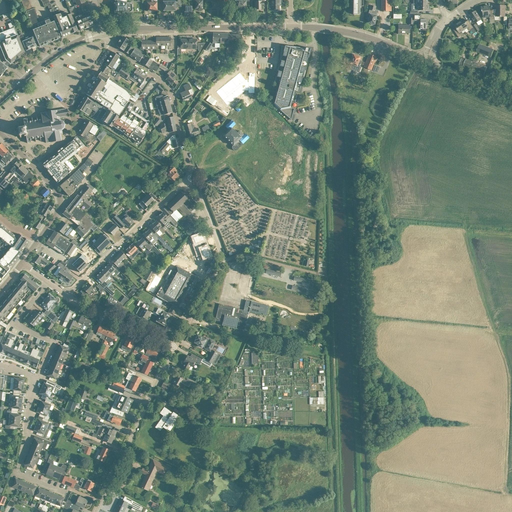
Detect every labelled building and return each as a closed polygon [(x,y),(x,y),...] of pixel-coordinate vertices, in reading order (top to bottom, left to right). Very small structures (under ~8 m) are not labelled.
[(117,0),(117,3),(114,3),(114,13),(130,12),(131,12),(132,11),(132,10),(132,9),(132,3),(127,3),(126,0),(117,0)] [(157,11),(156,0),(151,0),(152,2),(147,2),(148,12),(157,11)] [(163,0),(163,6),(163,11),(175,11),(175,7),(181,7),(180,0),(174,0),(174,2),(167,2),(166,0),(163,0)] [(188,0),(189,7),(184,7),(184,18),(193,18),(193,1),(192,0),(188,0)] [(193,0),(193,4),(195,4),(195,9),(198,9),(198,10),(203,10),(203,1),(198,1),(198,0),(193,0)] [(212,2),(212,5),(212,10),(224,10),(224,1),(214,1),(214,0),(209,0),(210,2),(212,2)] [(246,10),(246,1),(252,1),(251,0),(242,0),(243,1),(235,1),(235,5),(235,10),(242,10),(246,10)] [(254,0),(255,10),(262,10),(262,6),(264,6),(264,1),(262,1),(262,0),(254,0)] [(271,0),(272,5),(272,10),(279,9),(279,3),(281,3),(280,0),(271,0)] [(353,0),(353,15),(360,15),(360,6),(363,6),(363,0),(353,0)] [(381,0),(382,11),(388,11),(391,11),(391,0),(381,0)] [(50,4),(49,1),(43,4),(44,7),(47,5),(49,10),(53,9),(50,4)] [(81,7),(84,14),(75,17),(81,31),(85,29),(89,28),(89,27),(95,25),(89,11),(86,5),(81,7)] [(374,25),(376,20),(377,21),(377,18),(376,18),(378,11),(375,10),(376,7),(371,5),(369,14),(368,14),(367,18),(369,18),(367,23),(370,24),(371,25),(373,25),(374,25)] [(481,7),(482,12),(483,12),(484,18),(489,17),(490,20),(495,19),(494,12),(490,12),(489,6),(481,7)] [(493,10),(494,12),(495,19),(495,20),(499,20),(499,17),(505,17),(505,6),(497,6),(497,9),(493,10)] [(26,11),(31,24),(38,22),(40,21),(34,8),(32,9),(26,11)] [(475,11),(470,15),(474,21),(473,21),(475,24),(477,23),(478,25),(483,23),(481,20),(478,15),(475,11)] [(77,31),(78,31),(71,14),(67,16),(65,12),(55,16),(52,17),(54,21),(61,38),(72,34),(77,32),(77,31)] [(413,14),(413,18),(413,21),(419,21),(418,29),(422,29),(422,31),(426,31),(426,23),(428,23),(428,20),(421,19),(421,14),(417,14),(413,14)] [(39,23),(38,22),(31,24),(35,35),(39,45),(40,47),(59,39),(61,38),(54,21),(52,22),(51,23),(49,18),(44,20),(45,21),(39,23)] [(464,19),(459,22),(464,30),(467,28),(469,31),(470,30),(471,31),(474,34),(476,32),(473,26),(468,20),(469,22),(467,24),(464,19)] [(18,36),(13,22),(8,24),(10,24),(11,26),(14,25),(15,27),(0,33),(0,43),(5,57),(12,63),(17,58),(16,57),(19,55),(20,56),(25,52),(21,43),(18,36)] [(456,28),(453,30),(459,38),(463,35),(461,32),(464,30),(459,22),(454,25),(456,28)] [(398,25),(398,29),(398,34),(402,34),(402,33),(410,33),(410,25),(398,25)] [(221,33),(220,44),(227,44),(227,45),(229,46),(229,44),(229,35),(229,34),(221,33)] [(22,34),(18,36),(21,43),(23,42),(27,51),(31,49),(36,46),(39,45),(35,35),(32,36),(32,38),(29,39),(28,37),(26,38),(26,40),(25,41),(22,34)] [(229,35),(229,44),(242,44),(242,40),(242,35),(229,35)] [(116,46),(124,51),(130,41),(123,36),(116,46)] [(171,38),(166,38),(166,46),(168,46),(168,50),(174,50),(174,40),(171,40),(171,38)] [(177,46),(177,49),(197,49),(197,39),(181,40),(181,46),(177,46)] [(479,44),(476,51),(491,57),(494,50),(479,44)] [(285,46),(281,46),(280,60),(281,61),(280,64),(279,64),(277,71),(278,71),(277,75),(276,74),(275,81),(279,82),(273,104),(291,120),(294,109),(291,108),(296,87),(301,88),(303,81),(302,81),(303,78),(304,78),(305,71),(306,67),(306,68),(308,61),(307,60),(308,57),(309,57),(311,50),(310,50),(311,49),(303,48),(285,46)] [(134,50),(130,56),(139,62),(143,56),(141,54),(134,50)] [(113,52),(105,64),(113,69),(114,68),(112,67),(119,56),(113,52)] [(348,67),(353,69),(359,72),(361,68),(359,67),(360,64),(364,66),(364,67),(371,70),(376,57),(369,54),(365,63),(362,61),(359,60),(360,58),(353,55),(348,67)] [(147,57),(142,64),(152,70),(153,69),(157,71),(159,68),(158,67),(155,65),(157,63),(153,61),(147,57)] [(476,63),(477,60),(474,59),(473,62),(466,59),(465,60),(461,58),(459,65),(463,66),(463,67),(484,75),(487,67),(476,63)] [(158,67),(159,68),(164,71),(164,72),(166,73),(166,74),(169,69),(160,64),(158,67)] [(105,66),(101,72),(107,76),(111,70),(109,69),(105,66)] [(124,77),(126,78),(126,79),(128,81),(130,79),(135,82),(137,80),(142,72),(137,69),(136,71),(130,67),(126,71),(127,72),(124,77)] [(119,73),(124,77),(127,72),(126,71),(122,69),(119,73)] [(166,74),(165,77),(167,79),(166,80),(171,85),(172,85),(175,88),(178,83),(176,81),(174,79),(177,76),(171,70),(170,70),(169,69),(166,74)] [(92,85),(86,95),(95,100),(103,105),(104,106),(108,109),(119,116),(127,104),(130,99),(135,103),(136,102),(138,99),(130,94),(131,92),(116,82),(119,79),(118,78),(120,75),(118,74),(113,80),(107,76),(101,72),(100,72),(101,72),(97,78),(95,82),(95,81),(93,83),(92,85)] [(142,72),(137,80),(142,84),(139,87),(142,89),(147,82),(144,80),(148,76),(142,72)] [(240,72),(216,92),(227,106),(245,91),(248,91),(248,93),(255,93),(255,73),(248,73),(248,80),(246,80),(240,72)] [(189,84),(188,84),(183,86),(186,91),(180,94),(183,101),(191,97),(190,95),(189,93),(192,92),(189,84)] [(170,104),(167,96),(164,98),(161,95),(156,97),(155,100),(157,108),(170,104)] [(84,96),(77,108),(84,113),(88,115),(92,110),(99,114),(98,115),(102,109),(104,106),(103,105),(102,106),(99,104),(95,102),(95,103),(92,101),(84,96)] [(172,113),(170,104),(157,108),(159,116),(160,116),(163,115),(172,113)] [(107,112),(101,120),(108,125),(111,127),(113,126),(117,118),(118,117),(108,110),(108,109),(104,106),(102,109),(107,112)] [(37,117),(36,117),(37,120),(33,121),(32,118),(31,118),(32,121),(28,122),(27,119),(23,119),(24,127),(20,128),(20,126),(18,127),(18,128),(16,129),(17,130),(18,130),(19,134),(17,135),(18,137),(19,136),(20,138),(21,138),(21,136),(24,136),(24,137),(26,137),(27,143),(31,142),(31,140),(35,139),(35,142),(36,142),(35,139),(40,138),(40,141),(41,141),(40,138),(45,137),(46,143),(51,142),(51,143),(62,141),(61,137),(62,137),(61,137),(61,135),(62,134),(62,130),(64,128),(66,129),(64,128),(65,125),(67,125),(67,124),(65,125),(63,122),(65,121),(64,120),(64,117),(69,117),(67,109),(57,111),(57,110),(46,112),(41,113),(42,119),(38,120),(37,117)] [(197,111),(194,109),(187,118),(190,120),(197,111)] [(120,130),(127,119),(127,118),(123,115),(123,116),(122,116),(115,127),(120,130)] [(158,131),(159,131),(161,131),(161,130),(168,126),(175,124),(173,117),(166,118),(167,122),(160,126),(160,127),(157,128),(158,131)] [(124,134),(132,122),(132,121),(128,119),(127,119),(120,130),(122,132),(124,134)] [(86,120),(78,134),(85,138),(89,132),(95,135),(96,135),(100,129),(99,128),(86,120)] [(227,132),(224,136),(233,146),(232,147),(232,149),(235,151),(236,151),(242,145),(242,143),(243,144),(249,138),(245,134),(244,135),(240,131),(237,134),(232,128),(235,125),(232,121),(231,120),(230,122),(225,126),(227,128),(225,130),(227,132)] [(132,122),(124,134),(126,135),(126,136),(129,138),(129,137),(130,137),(137,126),(133,123),(132,122)] [(161,131),(159,131),(160,134),(162,133),(169,129),(169,133),(176,131),(175,124),(168,126),(161,130),(161,131)] [(189,124),(184,126),(186,132),(188,138),(193,137),(194,136),(194,135),(200,134),(198,128),(192,130),(192,129),(193,129),(194,128),(194,127),(193,125),(193,124),(191,124),(190,124),(189,124)] [(147,132),(145,131),(147,127),(144,125),(142,129),(135,140),(140,143),(147,132)] [(135,140),(142,129),(137,126),(130,137),(135,140)] [(295,130),(273,138),(283,157),(301,148),(297,139),(299,138),(295,130)] [(104,131),(96,137),(97,139),(100,142),(107,133),(104,131)] [(159,151),(157,152),(156,153),(158,155),(159,156),(162,158),(164,155),(162,153),(170,145),(173,144),(174,148),(181,147),(179,139),(176,140),(175,135),(172,136),(169,140),(159,151)] [(50,159),(42,165),(58,183),(72,171),(67,165),(64,167),(61,163),(83,146),(76,137),(57,153),(58,154),(53,159),(51,157),(51,158),(54,161),(53,163),(50,159)] [(0,158),(8,151),(9,151),(2,143),(0,145),(0,158)] [(8,151),(0,158),(0,167),(1,169),(5,166),(6,166),(15,157),(8,151)] [(88,158),(84,163),(85,164),(89,167),(93,161),(88,158)] [(0,196),(11,184),(10,184),(9,183),(7,181),(16,172),(22,166),(17,161),(9,170),(9,171),(10,172),(4,178),(1,176),(0,177),(0,196)] [(84,164),(79,168),(83,172),(88,168),(84,164)] [(275,165),(261,182),(280,195),(286,188),(284,186),(291,179),(275,165)] [(10,184),(11,184),(12,183),(13,184),(18,178),(20,181),(22,179),(29,172),(22,166),(16,172),(7,181),(9,183),(10,184)] [(172,166),(169,170),(168,170),(163,174),(167,177),(168,175),(170,177),(169,178),(173,182),(176,180),(175,179),(179,176),(175,172),(176,171),(172,166)] [(60,186),(61,187),(62,186),(69,194),(68,195),(69,197),(73,193),(76,190),(75,190),(86,177),(78,169),(69,179),(66,180),(60,186)] [(29,172),(22,179),(24,180),(23,182),(25,184),(33,177),(29,172)] [(34,177),(25,187),(41,202),(45,198),(48,194),(46,193),(48,191),(40,183),(35,179),(34,177)] [(73,201),(71,203),(78,209),(82,204),(88,209),(92,205),(85,199),(88,196),(92,191),(92,192),(95,194),(97,191),(97,190),(94,188),(92,191),(86,186),(82,190),(73,201)] [(139,205),(145,210),(158,197),(149,188),(146,191),(150,194),(139,205)] [(187,193),(183,196),(190,203),(194,200),(187,193)] [(183,196),(180,199),(187,206),(190,203),(183,196)] [(13,198),(5,207),(24,223),(27,220),(28,221),(28,222),(28,223),(33,215),(30,213),(30,214),(28,213),(28,211),(13,198)] [(180,199),(177,202),(184,209),(187,206),(180,199)] [(177,202),(174,205),(181,212),(184,209),(177,202)] [(47,203),(44,208),(51,212),(53,208),(47,203)] [(71,203),(63,214),(69,219),(70,219),(72,216),(80,222),(80,225),(79,226),(75,230),(83,237),(91,229),(93,231),(96,229),(97,227),(85,216),(85,215),(78,209),(71,203)] [(174,205),(171,208),(178,215),(181,212),(174,205)] [(33,213),(39,217),(45,221),(47,218),(51,212),(44,208),(42,206),(40,208),(43,210),(41,213),(35,210),(33,213)] [(171,208),(168,211),(175,218),(178,215),(171,208)] [(157,217),(160,221),(163,224),(166,221),(168,223),(171,220),(163,212),(160,215),(160,214),(157,217)] [(191,212),(184,219),(187,222),(195,215),(191,212)] [(195,215),(187,222),(190,225),(198,218),(195,215)] [(122,221),(125,224),(128,228),(134,223),(128,216),(122,221)] [(39,217),(34,224),(33,226),(39,230),(45,221),(44,221),(45,221),(39,217)] [(198,218),(190,225),(193,228),(201,221),(198,218)] [(62,221),(56,229),(64,234),(71,239),(73,237),(70,234),(73,230),(70,227),(62,221)] [(150,226),(153,230),(156,233),(159,230),(163,234),(166,231),(159,225),(156,221),(153,223),(150,226)] [(0,237),(9,245),(13,240),(16,236),(5,227),(0,223),(0,237)] [(122,229),(116,223),(109,230),(103,224),(100,227),(106,233),(112,239),(114,238),(115,239),(119,235),(118,235),(120,232),(119,232),(122,229)] [(149,242),(151,243),(153,246),(157,242),(155,240),(157,238),(152,233),(149,229),(146,232),(143,235),(149,242)] [(176,237),(169,230),(166,232),(174,239),(176,237)] [(55,231),(46,243),(53,248),(63,255),(64,252),(68,255),(70,256),(74,259),(75,259),(77,260),(80,255),(78,253),(81,249),(76,246),(71,242),(61,236),(55,231)] [(21,252),(29,241),(19,234),(17,238),(16,236),(13,240),(9,245),(12,247),(12,246),(21,252)] [(104,234),(98,240),(105,247),(110,243),(107,240),(108,238),(104,234)] [(202,234),(192,238),(195,247),(201,245),(200,242),(204,240),(202,234)] [(158,255),(160,253),(153,246),(151,243),(149,245),(142,238),(139,241),(139,240),(136,243),(142,250),(147,255),(150,252),(149,251),(152,248),(158,255)] [(79,244),(76,246),(81,249),(88,243),(85,240),(84,239),(79,244)] [(98,240),(92,246),(96,250),(98,249),(101,252),(105,247),(98,240)] [(126,254),(129,257),(131,255),(134,252),(135,253),(138,250),(137,249),(132,244),(126,250),(128,252),(126,254)] [(201,245),(195,247),(198,255),(202,253),(204,258),(210,256),(207,246),(202,248),(201,245)] [(12,247),(2,259),(11,266),(22,253),(21,252),(12,246),(12,247)] [(88,248),(83,254),(90,261),(95,255),(88,248)] [(111,261),(117,267),(121,271),(125,267),(123,265),(120,263),(126,257),(121,251),(111,261)] [(37,254),(32,261),(38,265),(40,261),(46,265),(48,262),(37,254)] [(80,257),(73,265),(80,273),(88,265),(80,257)] [(11,266),(2,259),(0,261),(0,276),(2,278),(9,270),(8,268),(10,266),(11,266)] [(61,269),(59,272),(56,276),(60,278),(59,279),(62,281),(63,281),(64,282),(65,281),(68,283),(73,276),(69,273),(71,270),(60,263),(57,265),(61,269)] [(50,272),(56,266),(53,264),(47,269),(50,272)] [(117,267),(115,269),(109,264),(105,268),(111,275),(111,274),(113,276),(114,277),(119,273),(121,271),(117,267)] [(162,289),(158,296),(160,297),(173,305),(178,307),(182,300),(181,299),(190,283),(191,284),(195,277),(191,274),(177,266),(172,273),(171,273),(168,279),(169,279),(163,290),(162,289)] [(105,268),(101,272),(107,279),(110,276),(112,278),(113,276),(111,274),(111,275),(105,268)] [(144,279),(148,281),(153,272),(149,270),(144,279)] [(101,272),(96,277),(105,286),(106,286),(108,288),(112,284),(107,279),(101,272)] [(21,280),(28,286),(32,281),(28,278),(29,277),(25,274),(21,280)] [(148,290),(153,293),(161,278),(156,275),(148,290)] [(309,285),(310,281),(295,277),(294,281),(309,285)] [(31,288),(28,286),(21,280),(19,282),(19,284),(17,287),(26,294),(31,288)] [(36,284),(32,281),(28,286),(31,288),(35,292),(40,286),(36,283),(36,284)] [(88,294),(91,292),(92,291),(94,294),(97,291),(94,289),(94,288),(89,283),(81,291),(84,295),(87,293),(88,294)] [(306,295),(308,290),(293,286),(291,291),(306,295)] [(21,300),(26,294),(17,287),(15,289),(13,290),(11,292),(21,300)] [(16,306),(21,300),(11,292),(9,294),(9,296),(7,299),(16,306)] [(41,305),(45,308),(48,311),(54,303),(56,305),(59,301),(59,300),(59,299),(59,298),(58,298),(57,298),(56,298),(55,298),(54,298),(49,294),(46,298),(43,301),(44,301),(41,305)] [(108,299),(107,300),(105,305),(106,305),(106,307),(109,308),(109,307),(116,310),(117,307),(120,310),(117,313),(117,314),(123,308),(124,306),(118,301),(114,298),(112,301),(108,299)] [(1,304),(11,312),(16,306),(7,299),(5,301),(3,301),(1,304)] [(219,304),(215,320),(223,322),(222,325),(239,330),(239,329),(241,322),(246,323),(249,312),(267,316),(269,306),(251,302),(246,300),(244,310),(219,304)] [(139,316),(140,316),(143,317),(143,318),(145,319),(146,319),(148,315),(150,316),(152,313),(153,314),(154,312),(150,310),(151,307),(143,303),(137,314),(137,315),(139,316)] [(0,312),(2,314),(6,318),(11,312),(1,304),(0,305),(0,312)] [(156,313),(154,312),(153,314),(157,316),(156,317),(158,318),(156,321),(167,327),(173,317),(172,316),(173,315),(177,309),(172,306),(169,313),(168,314),(159,309),(156,313),(156,312),(156,313)] [(66,309),(65,312),(63,311),(58,318),(65,322),(63,326),(66,327),(70,318),(71,318),(72,316),(71,315),(73,312),(66,309)] [(43,318),(46,315),(41,311),(38,314),(35,311),(27,321),(34,326),(42,317),(43,318)] [(48,317),(51,319),(55,323),(58,318),(52,312),(48,317)] [(76,319),(73,325),(80,328),(81,329),(84,331),(84,330),(86,331),(88,327),(91,321),(81,316),(79,321),(76,319)] [(50,330),(55,323),(51,319),(46,327),(50,330)] [(104,344),(110,330),(100,325),(96,334),(101,336),(100,338),(103,339),(101,342),(104,344)] [(110,330),(104,344),(106,345),(107,342),(109,343),(112,342),(116,333),(110,330)] [(206,340),(202,338),(198,336),(195,340),(196,340),(195,343),(199,345),(198,346),(202,348),(203,345),(206,347),(205,348),(210,351),(215,343),(210,340),(207,338),(206,340)] [(1,344),(0,346),(0,352),(4,354),(11,339),(7,338),(4,345),(1,344)] [(124,344),(122,348),(130,352),(134,345),(133,344),(134,341),(128,338),(125,345),(124,344)] [(11,339),(4,354),(11,357),(14,349),(11,348),(14,340),(11,339)] [(14,349),(11,357),(17,360),(24,344),(20,343),(17,351),(14,349)] [(60,345),(58,350),(68,354),(71,346),(64,343),(63,346),(60,345)] [(24,344),(17,360),(24,362),(27,355),(24,353),(27,346),(24,344)] [(105,355),(109,347),(104,345),(100,353),(99,353),(98,356),(104,359),(106,355),(105,355)] [(149,347),(145,354),(155,359),(159,352),(149,347)] [(27,355),(24,362),(30,365),(36,350),(33,348),(30,356),(27,355)] [(36,350),(30,365),(37,368),(40,360),(36,359),(40,351),(36,350)] [(58,350),(56,355),(64,359),(66,354),(68,355),(68,354),(58,350)] [(218,353),(212,350),(206,360),(212,363),(218,353)] [(150,369),(153,363),(147,360),(149,357),(143,354),(141,360),(140,359),(138,363),(144,366),(150,369)] [(56,355),(53,360),(57,362),(62,364),(64,359),(56,355)] [(192,358),(190,357),(187,356),(184,362),(185,363),(182,368),(188,371),(191,366),(192,367),(196,361),(200,364),(202,359),(196,356),(195,359),(192,357),(192,358)] [(53,360),(51,365),(60,369),(62,364),(57,362),(53,360)] [(51,365),(49,370),(58,374),(60,369),(51,365)] [(137,367),(136,369),(147,375),(150,369),(144,366),(143,369),(140,368),(140,369),(137,367)] [(122,367),(121,369),(124,370),(129,373),(132,374),(129,380),(138,385),(141,379),(137,377),(135,376),(133,375),(134,372),(130,370),(122,367)] [(50,377),(49,380),(55,382),(56,379),(55,379),(58,374),(49,370),(47,376),(50,377)] [(172,383),(176,385),(179,386),(183,379),(182,379),(183,376),(180,375),(179,377),(178,376),(176,380),(174,379),(172,383)] [(197,382),(188,377),(186,381),(195,386),(197,382)] [(126,387),(124,390),(127,392),(129,388),(131,389),(135,391),(138,385),(129,380),(126,387)] [(44,383),(42,388),(52,392),(55,394),(59,385),(48,381),(47,384),(44,383)] [(114,382),(112,385),(124,390),(126,387),(114,382)] [(14,390),(13,393),(20,394),(20,391),(23,391),(24,385),(13,384),(13,390),(14,390)] [(111,384),(109,389),(119,393),(122,394),(124,390),(112,385),(111,384)] [(42,395),(41,398),(52,402),(51,402),(52,400),(48,399),(49,397),(49,398),(52,392),(42,388),(39,394),(42,395)] [(85,400),(88,392),(81,389),(78,398),(85,400)] [(318,397),(309,397),(309,405),(324,404),(324,391),(318,391),(318,397)] [(12,396),(11,402),(22,403),(23,397),(19,397),(20,394),(13,393),(13,396),(12,396)] [(119,394),(116,400),(118,401),(119,402),(130,407),(133,400),(128,398),(122,395),(123,394),(122,394),(119,393),(119,394)] [(41,401),(39,407),(49,411),(51,405),(52,402),(41,398),(46,400),(44,402),(41,401)] [(71,399),(67,409),(74,411),(78,401),(71,399)] [(118,401),(114,409),(123,414),(124,412),(127,413),(130,407),(119,402),(118,401)] [(12,408),(11,411),(18,412),(18,409),(21,409),(22,403),(11,402),(11,408),(12,408)] [(40,413),(39,416),(52,422),(48,420),(51,412),(49,411),(39,407),(37,412),(40,413)] [(155,427),(159,430),(160,431),(163,427),(167,430),(173,422),(174,423),(175,423),(176,422),(176,421),(175,420),(175,419),(178,415),(173,412),(173,413),(164,407),(160,413),(163,416),(155,427)] [(10,414),(9,420),(20,421),(21,415),(17,415),(18,412),(11,411),(11,414),(10,414)] [(119,425),(120,425),(121,423),(120,422),(122,420),(111,415),(112,413),(108,411),(104,419),(108,420),(111,421),(111,422),(119,425)] [(39,419),(36,425),(49,430),(52,422),(39,416),(43,418),(42,421),(39,419)] [(5,428),(9,429),(16,429),(16,427),(19,427),(20,421),(9,420),(6,419),(5,428)] [(196,429),(198,425),(190,420),(188,424),(196,429)] [(60,425),(59,428),(65,430),(72,433),(75,434),(77,428),(67,425),(61,423),(60,425)] [(37,432),(36,434),(45,438),(49,430),(36,425),(34,430),(37,432)] [(100,427),(98,430),(114,438),(116,432),(106,427),(105,429),(100,427)] [(98,434),(97,437),(101,439),(104,440),(111,443),(114,438),(98,430),(97,434),(98,434)] [(74,436),(72,440),(81,443),(83,437),(75,434),(72,433),(71,435),(74,436)] [(35,439),(33,444),(41,448),(44,449),(47,444),(48,441),(39,438),(38,440),(35,439)] [(33,444),(31,449),(39,453),(41,448),(33,444)] [(89,455),(92,448),(86,446),(86,447),(82,446),(81,449),(85,450),(83,453),(89,455)] [(97,459),(99,460),(104,462),(105,458),(106,458),(109,450),(102,447),(100,450),(102,451),(100,455),(99,455),(97,459)] [(31,449),(29,455),(37,458),(39,453),(31,449)] [(39,459),(37,458),(29,455),(27,460),(35,463),(37,464),(39,459)] [(49,459),(46,466),(49,468),(46,474),(53,476),(57,466),(54,465),(53,461),(49,459)] [(27,466),(26,469),(32,471),(34,468),(33,468),(35,463),(27,460),(25,465),(27,466)] [(142,488),(143,489),(143,488),(147,490),(150,484),(151,484),(156,472),(165,476),(169,468),(160,464),(160,463),(153,460),(150,465),(151,465),(148,471),(143,469),(141,472),(147,475),(141,487),(142,487),(142,488)] [(57,466),(53,476),(59,479),(62,473),(65,474),(68,466),(63,464),(60,467),(57,466)] [(62,483),(73,488),(76,481),(65,476),(62,483)] [(12,480),(9,486),(12,488),(12,487),(18,489),(21,481),(16,478),(14,481),(12,480)] [(80,481),(83,482),(81,486),(84,488),(91,491),(94,484),(91,482),(92,481),(88,480),(88,481),(82,478),(80,481)] [(21,481),(18,489),(23,491),(26,483),(21,481)] [(26,483),(23,491),(28,493),(31,485),(26,483)] [(31,485),(28,493),(33,495),(36,487),(31,485)] [(44,490),(38,487),(35,496),(40,498),(44,490)] [(44,490),(40,498),(45,500),(49,492),(44,490)] [(49,492),(45,500),(50,502),(54,494),(49,492)] [(54,494),(50,502),(56,504),(59,496),(54,494)] [(59,496),(56,504),(61,506),(60,507),(63,508),(64,508),(66,503),(66,502),(63,501),(64,498),(59,496)] [(79,497),(77,500),(73,499),(72,501),(67,499),(66,502),(66,503),(70,505),(78,508),(79,506),(84,508),(88,501),(79,497)] [(134,501),(130,499),(128,503),(126,502),(121,500),(117,508),(116,508),(114,511),(123,511),(127,504),(138,509),(140,510),(142,506),(140,505),(134,501)] [(78,511),(76,511),(78,508),(70,505),(66,503),(64,508),(68,510),(67,511),(68,511),(78,511)]
